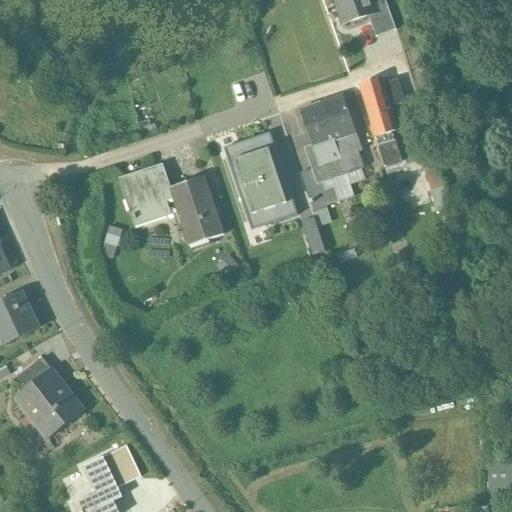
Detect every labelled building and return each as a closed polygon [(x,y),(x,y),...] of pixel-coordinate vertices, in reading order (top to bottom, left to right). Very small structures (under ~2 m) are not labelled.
[(372,1),(371,0),(335,0),(343,25),(375,14),(376,14),(372,1)] [(393,21),(385,0),(375,0),(372,1),(376,14),(375,14),(379,26),(393,21)] [(511,44),(494,50),(510,104),(511,103),(511,44)] [(382,80),(360,86),(375,138),(397,132),(390,107),(405,103),(398,79),(383,84),(382,80)] [(361,152),(343,97),(322,105),(346,176),(362,170),(357,153),(361,152)] [(322,105),(300,112),(312,146),(304,149),(311,171),(317,186),(319,185),(346,176),(322,105)] [(455,113),(438,118),(444,137),(461,132),(455,113)] [(461,132),(444,137),(447,149),(468,143),(465,131),(461,132)] [(284,176),(270,134),(224,149),(238,191),(284,176)] [(396,142),(378,147),(384,167),(402,162),(396,142)] [(156,168),(119,180),(135,230),(167,220),(164,210),(169,209),(167,203),(173,201),(170,190),(171,190),(166,176),(159,179),(156,168)] [(436,168),(425,172),(431,191),(443,188),(436,168)] [(311,171),(300,174),(307,195),(321,191),(319,185),(317,186),(311,171)] [(297,217),(284,176),(238,191),(251,232),(297,217)] [(171,190),(170,190),(173,201),(187,243),(207,236),(209,241),(224,236),(205,178),(171,190)] [(321,191),(307,195),(313,211),(326,206),(339,203),(334,187),(321,191)] [(326,206),(313,211),(319,229),(332,224),(326,206)] [(0,249),(0,276),(10,272),(0,249)] [(21,294),(0,304),(0,338),(4,347),(38,331),(21,294)] [(465,322),(446,325),(449,345),(468,343),(465,322)] [(43,359),(18,378),(28,390),(52,371),(43,359)] [(85,413),(52,371),(28,390),(16,399),(28,415),(33,412),(52,437),(48,440),(48,441),(85,413)] [(103,459),(84,468),(97,494),(75,505),(78,511),(117,511),(113,502),(122,498),(103,459)]
